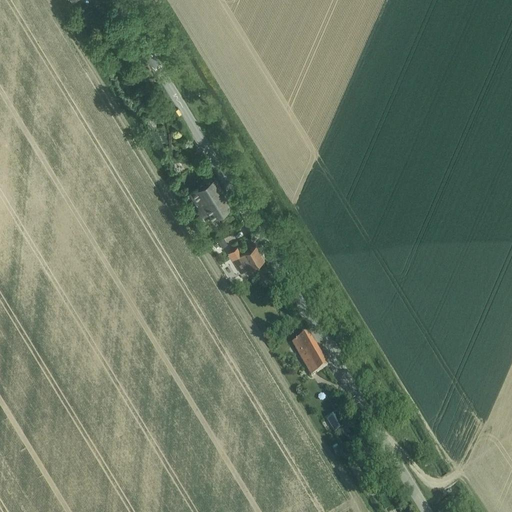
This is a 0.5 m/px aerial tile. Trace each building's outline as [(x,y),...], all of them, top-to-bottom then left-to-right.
[(82,28),(96,20),(92,13),(78,22),(82,28)] [(153,13),(146,18),(151,25),(156,22),(158,21),(153,13)] [(135,93),(130,97),(133,102),(138,99),(135,93)] [(200,217),(202,216),(204,218),(213,213),(215,216),(232,206),(211,171),(202,177),(206,183),(189,193),(200,210),(197,212),(200,217)] [(223,238),(218,242),(222,248),(227,245),(223,238)] [(237,247),(229,252),(233,259),(238,269),(242,267),(245,272),(248,269),(249,271),(252,272),(254,271),(254,269),(253,267),(262,262),(265,260),(256,245),(244,253),(241,254),(237,247)] [(292,344),(311,377),(328,367),(309,334),(292,344)] [(325,413),(329,419),(336,414),(332,409),(325,413)] [(337,414),(327,421),(334,433),(345,427),(337,414)] [(352,440),(344,445),(347,449),(355,445),(352,440)]
